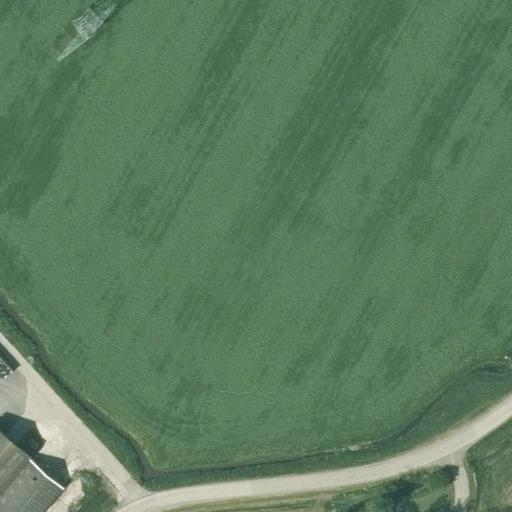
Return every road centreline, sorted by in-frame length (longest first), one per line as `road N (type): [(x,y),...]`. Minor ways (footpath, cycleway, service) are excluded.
road 1 (unclassified): [(136,511),(167,499),(357,475),(418,459),(464,440),(511,404)]
road 2 (track): [(137,511),(0,354)]
